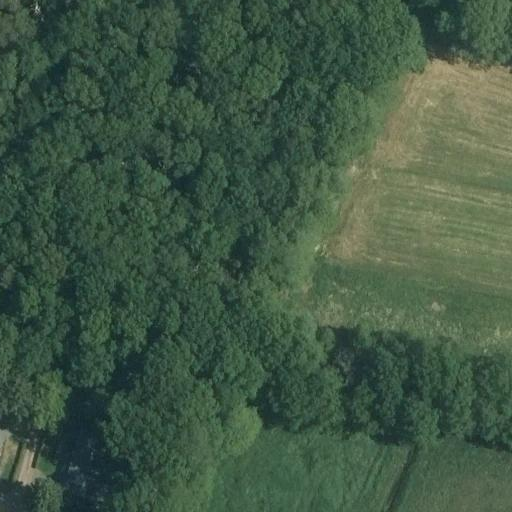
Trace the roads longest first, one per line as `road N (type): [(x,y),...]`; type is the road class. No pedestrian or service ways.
road 1 (track): [(190,403),(223,366),(395,0)]
road 2 (track): [(223,366),(511,420)]
road 3 (track): [(0,393),(180,418)]
